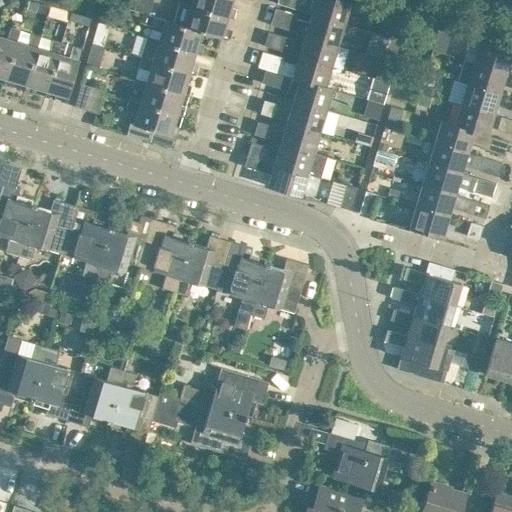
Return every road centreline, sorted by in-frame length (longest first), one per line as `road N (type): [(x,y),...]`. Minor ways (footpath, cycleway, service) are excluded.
road 1 (residential): [(511,194),(480,267),(370,233),(338,243)]
road 2 (residential): [(358,330),(323,342),(314,355),(267,511)]
road 3 (residential): [(203,511),(0,452)]
road 4 (residential): [(189,185),(225,62),(248,49),(264,0)]
road 5 (residential): [(511,436),(391,400),(365,368),(358,330)]
road 6 (residential): [(189,185),(0,129)]
road 7 (residential): [(338,243),(310,220),(189,185)]
